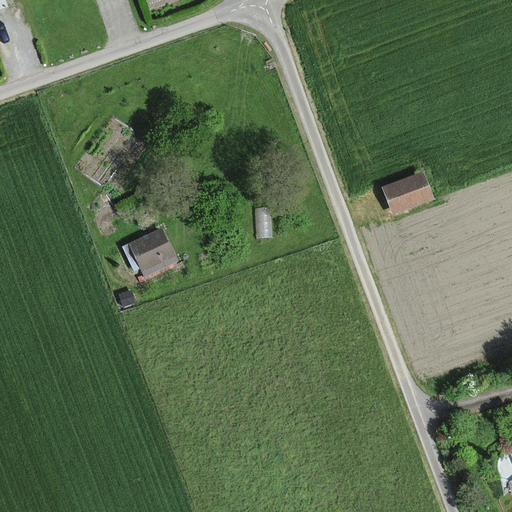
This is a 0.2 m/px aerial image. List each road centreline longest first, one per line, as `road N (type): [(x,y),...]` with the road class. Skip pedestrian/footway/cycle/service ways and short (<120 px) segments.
road 1 (track): [(260,0),(455,511)]
road 2 (residential): [(257,0),(0,93)]
